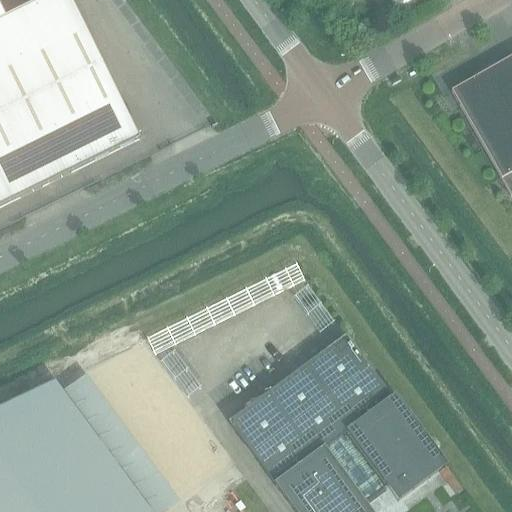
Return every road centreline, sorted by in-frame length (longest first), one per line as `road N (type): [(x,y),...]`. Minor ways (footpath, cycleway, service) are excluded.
road 1 (unclassified): [(0,259),(323,97)]
road 2 (tertiary): [(511,354),(323,97)]
road 3 (unclassified): [(323,97),(490,0)]
road 4 (tertiary): [(323,97),(251,0)]
